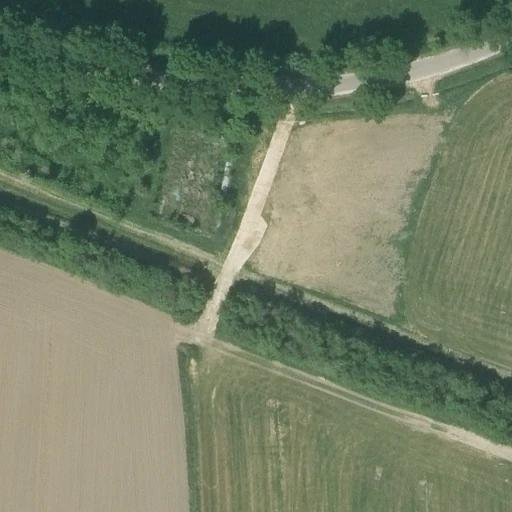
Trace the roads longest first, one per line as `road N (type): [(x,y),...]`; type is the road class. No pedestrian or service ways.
road 1 (unclassified): [(511,33),(386,78),(306,89),(141,84),(0,56)]
road 2 (track): [(198,334),(289,116),(288,89)]
